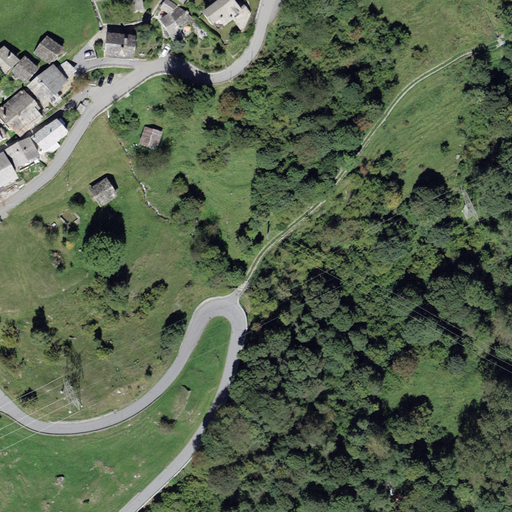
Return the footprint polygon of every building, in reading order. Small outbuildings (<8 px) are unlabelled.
[(120,0),(123,18),(145,14),(142,0),(120,0)] [(178,6),(167,0),(165,0),(159,11),(167,16),(169,18),(178,6)] [(225,20),(238,9),(231,1),(230,0),(222,0),(214,7),(225,20)] [(167,16),(159,22),(173,46),(184,39),(181,33),(194,20),(178,6),(169,18),(167,16)] [(225,20),(214,7),(201,18),(212,31),(219,25),(225,20)] [(244,15),(235,23),(240,31),(245,27),(252,14),(246,8),(241,13),(244,15)] [(225,20),(219,25),(224,31),(235,23),(244,15),(241,13),(238,9),(225,20)] [(33,53),(50,65),(64,48),(47,35),(33,53)] [(107,38),(105,62),(134,64),(135,39),(107,38)] [(0,73),(3,77),(20,60),(5,44),(0,48),(0,73)] [(25,84),(40,68),(25,56),(11,71),(25,84)] [(57,68),(67,80),(77,71),(66,60),(57,68)] [(53,64),(27,86),(43,105),(64,88),(62,86),(69,81),(67,80),(57,68),(53,64)] [(8,101),(32,126),(43,117),(37,110),(42,107),(25,92),(18,97),(11,99),(8,101)] [(0,116),(20,137),(32,126),(8,101),(0,107),(0,116)] [(68,132),(57,119),(31,138),(44,153),(68,132)] [(157,149),(162,132),(144,127),(139,144),(157,149)] [(29,137),(5,149),(15,168),(40,156),(29,137)] [(0,187),(19,178),(3,152),(0,153),(0,187)] [(101,208),(118,196),(105,178),(88,189),(101,208)]
